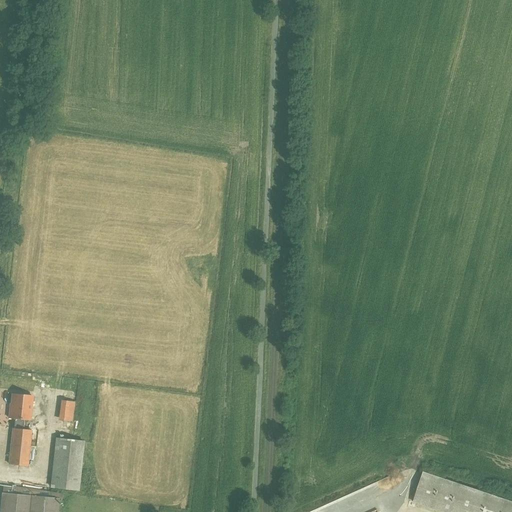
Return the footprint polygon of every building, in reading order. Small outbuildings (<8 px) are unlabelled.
[(32,396),(11,394),(8,421),(13,421),(24,422),(29,423),(32,396)] [(74,421),(76,400),(62,399),(61,420),(74,421)] [(24,422),(13,421),(12,430),(24,431),(24,422)] [(11,430),(7,466),(29,468),(33,432),(24,431),(12,430),(11,430)] [(85,443),(56,440),(50,488),(80,492),(85,443)] [(511,511),(511,501),(422,473),(412,502),(443,511),(511,511)] [(58,511),(60,500),(1,495),(0,509),(0,511),(58,511)]
